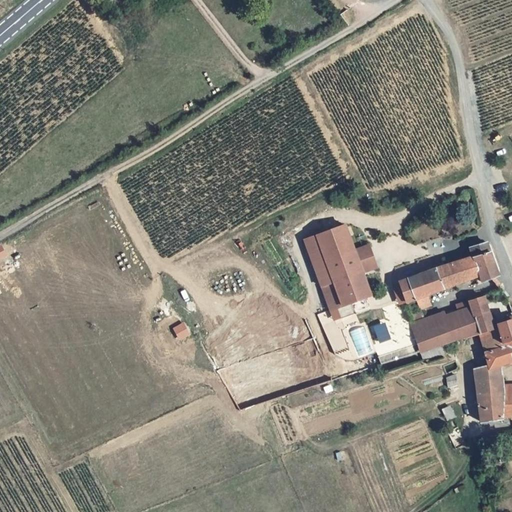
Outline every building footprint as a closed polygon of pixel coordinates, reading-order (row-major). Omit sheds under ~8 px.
[(329,307),(372,291),(364,269),(355,243),(346,219),(302,235),(329,307)] [(466,242),(469,251),(397,276),(398,278),(392,280),(399,300),(405,297),(406,300),(417,296),(420,305),(432,301),(429,291),(475,275),(477,282),(503,273),(489,234),(466,242)] [(355,243),(364,269),(378,264),(369,238),(355,243)] [(473,312),(488,307),(483,291),(468,296),(473,312)] [(473,312),(468,296),(455,300),(457,306),(442,310),(441,307),(409,316),(411,326),(403,328),(408,349),(418,346),(429,342),(453,335),(468,332),(477,328),(473,312)] [(477,328),(493,322),(488,307),(473,312),(477,328)] [(501,314),(502,318),(495,321),(500,337),(511,333),(511,312),(511,311),(501,314)] [(391,334),(383,313),(371,318),(379,339),(391,334)] [(488,360),(495,359),(511,354),(511,333),(500,337),(495,321),(493,322),(477,328),(488,360)] [(429,342),(418,346),(420,352),(431,349),(429,342)] [(475,370),(497,370),(495,359),(488,360),(475,362),(475,370)] [(454,368),(445,370),(447,380),(457,377),(454,368)] [(476,393),(499,392),(498,380),(497,370),(475,370),(476,393)] [(511,378),(498,380),(499,392),(511,391),(511,390),(511,378)] [(506,412),(511,411),(511,393),(511,391),(499,392),(476,393),(477,415),(506,412)] [(453,407),(451,400),(442,403),(445,410),(453,407)] [(480,430),(478,443),(478,445),(500,441),(498,427),(480,430)]
